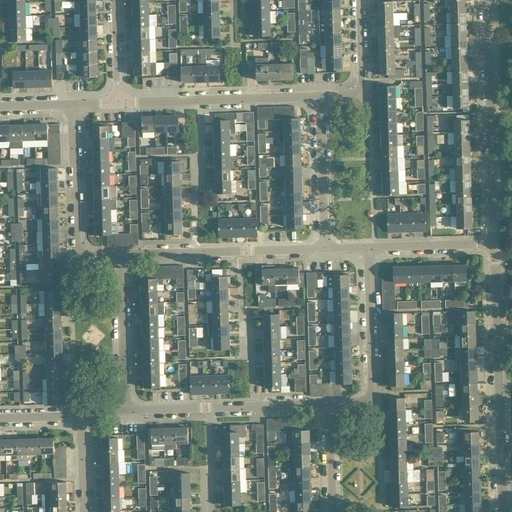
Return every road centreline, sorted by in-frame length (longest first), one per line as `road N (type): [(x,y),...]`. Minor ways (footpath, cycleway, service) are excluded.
road 1 (residential): [(502,511),(493,242)]
road 2 (residential): [(493,242),(487,0)]
road 3 (residential): [(120,254),(325,247)]
road 4 (residential): [(116,102),(320,96)]
road 5 (residential): [(125,409),(329,404)]
road 6 (residential): [(329,404),(370,397),(368,247)]
road 7 (residential): [(120,254),(88,255),(76,241),(71,104)]
road 8 (residential): [(125,409),(120,254)]
road 9 (residential): [(325,247),(320,96)]
road 10 (residential): [(320,96),(360,87),(359,0)]
road 11 (residential): [(368,247),(493,242)]
